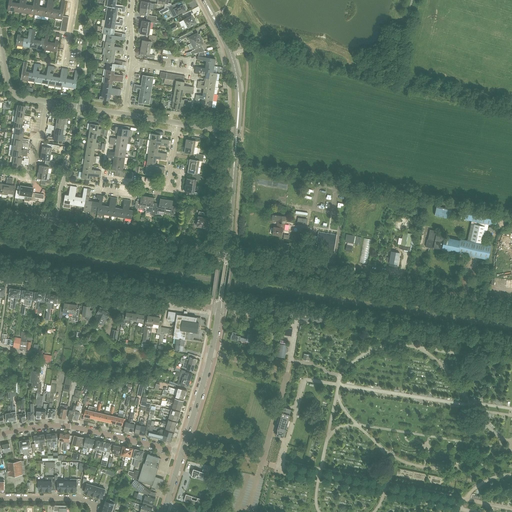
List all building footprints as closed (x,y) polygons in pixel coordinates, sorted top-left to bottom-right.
[(12,0),(8,0),(7,10),(14,11),(16,3),(12,2),(12,0)] [(19,0),(19,3),(16,3),(14,11),(21,12),(23,0),(19,0)] [(26,0),(23,0),(21,12),(28,13),(29,5),(26,5),(26,0)] [(28,13),(35,14),(37,0),(33,0),(33,6),(29,5),(28,13)] [(48,17),(51,0),(47,0),(46,8),(43,7),(41,16),(48,17)] [(54,0),(51,0),(48,17),(55,18),(56,10),(53,9),(54,0)] [(107,6),(118,8),(121,9),(124,9),(125,6),(116,5),(116,1),(112,0),(105,0),(104,6),(107,6)] [(157,0),(158,1),(165,2),(165,5),(164,8),(168,6),(171,5),(171,4),(168,3),(168,0),(157,0)] [(62,19),(63,16),(65,2),(62,1),(60,10),(56,10),(55,18),(62,19)] [(164,8),(159,11),(161,13),(163,12),(163,13),(170,10),(173,17),(178,15),(177,14),(186,10),(185,9),(186,9),(185,7),(184,7),(183,4),(179,6),(177,8),(175,4),(171,5),(168,6),(164,8)] [(107,6),(106,13),(117,15),(118,8),(107,6)] [(149,15),(150,9),(140,7),(139,14),(149,16),(148,18),(156,20),(157,16),(149,15)] [(106,13),(105,20),(116,22),(117,15),(106,13)] [(192,16),(180,22),(182,26),(183,25),(185,28),(188,27),(196,23),(196,22),(195,20),(194,20),(194,19),(192,16)] [(142,20),(140,27),(150,28),(151,22),(156,23),(156,20),(148,18),(148,21),(142,20)] [(119,22),(116,22),(105,20),(104,27),(114,29),(115,27),(119,25),(122,26),(122,23),(119,22)] [(104,34),(106,34),(113,35),(121,37),(125,37),(125,34),(122,34),(121,33),(114,32),(114,29),(104,27),(103,34),(104,34)] [(149,35),(150,28),(140,27),(140,28),(139,34),(149,35),(149,38),(157,39),(157,36),(149,35)] [(29,47),(32,33),(32,29),(29,29),(29,32),(28,36),(27,38),(24,38),(23,46),(29,47)] [(32,29),(32,33),(29,47),(36,48),(38,40),(34,39),(35,33),(36,30),(32,29)] [(46,35),(45,39),(43,49),(50,50),(51,42),(48,42),(48,39),(49,36),(49,32),(46,32),(46,35)] [(190,40),(191,43),(201,38),(200,34),(199,35),(197,33),(189,37),(187,34),(179,38),(181,40),(186,38),(187,41),(190,40)] [(23,46),(24,38),(20,37),(21,34),(18,34),(16,44),(23,46)] [(50,50),(57,52),(57,48),(59,38),(60,34),(56,34),(56,37),(55,43),(51,42),(50,50)] [(104,41),(106,41),(114,43),(115,39),(124,41),(125,37),(121,37),(113,35),(106,34),(104,41)] [(36,48),(43,49),(45,39),(42,38),(41,41),(38,40),(36,48)] [(141,46),(150,48),(151,42),(156,43),(157,39),(149,38),(148,41),(142,40),(141,46)] [(203,41),(201,38),(191,43),(195,50),(190,52),(186,53),(187,56),(191,55),(200,52),(197,47),(203,44),(202,42),(203,41)] [(114,43),(106,41),(104,41),(103,41),(102,48),(105,48),(116,50),(119,51),(122,51),(123,48),(113,46),(114,43)] [(149,54),(150,48),(141,46),(140,53),(146,54),(146,57),(145,56),(144,60),(147,60),(147,57),(154,58),(155,55),(149,54)] [(105,48),(104,55),(115,56),(116,50),(105,48)] [(115,56),(104,55),(103,62),(107,62),(113,63),(121,65),(122,62),(114,60),(115,56)] [(206,61),(206,64),(214,66),(215,59),(198,56),(197,59),(206,61)] [(26,69),(26,66),(27,62),(23,62),(23,65),(22,69),(21,79),(28,80),(29,72),(25,72),(26,69)] [(107,62),(106,69),(114,71),(115,67),(124,69),(125,65),(121,65),(113,63),(107,62)] [(33,67),(33,70),(32,73),(29,72),(28,80),(34,82),(36,71),(37,67),(37,64),(34,63),(33,67)] [(213,73),(214,66),(206,64),(205,68),(196,67),(195,70),(199,70),(202,71),(213,73)] [(42,74),(41,83),(48,84),(51,66),(48,66),(47,69),(47,73),(46,75),(42,74)] [(48,84),(48,85),(55,86),(56,77),(53,76),(54,67),(51,66),(48,84)] [(56,77),(55,86),(61,88),(62,86),(65,69),(61,68),(60,77),(56,77)] [(68,69),(65,69),(62,86),(68,87),(70,79),(66,78),(68,69)] [(114,71),(106,69),(105,76),(123,79),(123,76),(114,74),(114,71)] [(73,80),(70,79),(68,87),(76,88),(79,71),(75,70),(73,80)] [(39,71),(36,71),(34,82),(41,83),(42,74),(39,74),(39,71)] [(206,75),(206,78),(216,80),(218,73),(213,73),(202,71),(202,74),(206,75)] [(152,84),(154,77),(143,75),(142,82),(152,84)] [(105,76),(104,83),(112,84),(113,81),(122,82),(123,79),(105,76)] [(215,87),(216,80),(206,78),(205,80),(204,80),(204,82),(201,81),(201,82),(198,81),(198,84),(201,85),(204,85),(215,87)] [(193,87),(190,87),(186,86),(184,86),(185,82),(184,82),(181,81),(178,81),(176,81),(175,87),(193,90),(193,87)] [(151,91),(152,84),(142,82),(141,86),(134,85),(134,88),(137,88),(140,89),(151,91)] [(104,83),(102,90),(120,93),(121,90),(111,88),(112,84),(104,83)] [(201,85),(198,84),(197,87),(204,88),(203,92),(214,94),(215,87),(204,85),(201,85)] [(175,87),(174,94),(182,96),(183,92),(192,94),(193,90),(175,87)] [(151,91),(140,89),(139,95),(150,97),(151,91)] [(110,94),(120,96),(120,93),(102,90),(101,97),(99,96),(98,99),(109,101),(110,94)] [(213,101),(214,94),(203,92),(203,96),(196,95),(195,98),(199,98),(202,99),(213,101)] [(174,94),(173,101),(190,104),(191,101),(188,100),(187,100),(185,99),(184,100),(182,99),(182,96),(174,94)] [(149,104),(150,97),(139,95),(138,102),(149,104)] [(202,99),(201,106),(212,108),(213,101),(202,99)] [(173,101),(171,108),(173,108),(172,111),(175,111),(175,109),(180,110),(181,106),(190,107),(190,104),(173,101)] [(211,114),(212,108),(201,106),(200,113),(211,114)] [(23,116),(24,112),(15,111),(14,117),(30,119),(30,117),(23,116)] [(90,123),(89,130),(107,133),(108,130),(98,128),(99,125),(90,123)] [(118,133),(118,135),(128,137),(129,129),(120,128),(120,127),(119,127),(115,126),(115,127),(114,131),(118,131),(118,133)] [(63,135),(63,130),(48,127),(47,129),(55,131),(54,134),(63,135)] [(107,136),(107,133),(89,130),(88,137),(97,138),(97,135),(107,136)] [(160,135),(155,134),(152,133),(151,140),(169,143),(169,140),(160,138),(160,135)] [(66,136),(63,135),(54,134),(54,138),(48,137),(47,140),(53,141),(53,140),(59,141),(58,144),(62,144),(63,141),(65,142),(66,136)] [(131,137),(128,137),(118,135),(117,138),(110,137),(110,141),(116,142),(127,143),(130,144),(131,137)] [(97,138),(88,137),(87,144),(98,146),(98,142),(96,142),(97,138)] [(186,139),(185,146),(195,147),(196,141),(199,141),(200,138),(192,137),(192,140),(186,139)] [(169,143),(151,140),(150,147),(158,149),(159,145),(168,146),(169,143)] [(116,145),(115,148),(126,150),(127,143),(116,142),(110,141),(109,144),(116,145)] [(52,148),(55,149),(59,149),(59,146),(48,144),(48,147),(43,146),(42,153),(51,154),(52,148)] [(87,144),(86,151),(94,152),(95,148),(104,150),(105,147),(101,146),(98,146),(87,144)] [(20,150),(21,147),(12,145),(11,151),(27,153),(27,150),(23,150),(23,151),(20,150)] [(196,154),(196,157),(203,158),(206,159),(206,155),(197,154),(198,148),(195,147),(185,146),(184,146),(183,152),(196,154)] [(150,147),(149,154),(166,157),(167,153),(158,152),(158,149),(150,147)] [(111,151),(111,155),(114,155),(125,157),(126,150),(115,148),(115,152),(111,151)] [(86,151),(85,157),(103,160),(103,157),(94,155),(94,152),(86,151)] [(50,160),(51,154),(42,153),(40,159),(46,160),(45,163),(53,164),(53,161),(50,160)] [(114,155),(111,155),(107,154),(107,157),(110,158),(114,159),(113,162),(124,164),(125,157),(114,155)] [(148,161),(156,162),(157,158),(166,160),(166,157),(149,154),(148,161)] [(21,158),(19,158),(13,157),(12,162),(24,164),(27,165),(28,163),(21,162),(21,158)] [(189,160),(188,165),(198,167),(199,161),(203,161),(203,158),(196,157),(195,160),(190,159),(190,160),(189,160)] [(148,161),(147,167),(164,170),(165,167),(156,166),(156,162),(148,161)] [(108,168),(108,170),(115,171),(115,170),(118,170),(121,171),(122,171),(124,164),(113,162),(113,164),(113,166),(112,165),(111,165),(109,165),(109,168),(108,168)] [(52,169),(53,164),(45,163),(45,166),(39,165),(38,172),(48,173),(49,168),(52,169)] [(83,164),(82,171),(101,174),(101,171),(92,169),(92,165),(83,164)] [(197,173),(198,167),(188,165),(187,171),(188,171),(188,172),(193,173),(193,176),(200,177),(201,174),(197,173)] [(145,174),(154,176),(155,172),(164,173),(164,170),(147,167),(145,174)] [(79,172),(78,178),(86,179),(89,179),(90,180),(91,176),(100,177),(101,174),(82,171),(82,172),(79,172)] [(47,180),(48,173),(38,172),(37,178),(41,179),(40,184),(45,185),(46,183),(50,184),(50,180),(47,180)] [(200,177),(193,176),(192,178),(186,177),(186,178),(185,182),(186,183),(186,184),(195,186),(196,180),(200,180),(200,177)] [(7,195),(7,194),(10,178),(7,178),(6,182),(7,183),(7,185),(3,184),(2,193),(1,194),(7,195)] [(194,192),(195,186),(186,184),(186,186),(184,186),(184,190),(183,190),(184,191),(184,190),(185,190),(185,191),(190,192),(190,195),(197,196),(198,193),(194,192)] [(63,203),(70,204),(73,186),(70,185),(68,195),(65,194),(63,203)] [(18,195),(24,196),(26,187),(19,186),(19,191),(15,190),(14,198),(18,199),(18,195)] [(70,204),(77,205),(79,197),(75,196),(76,186),(73,186),(70,204)] [(33,188),(26,187),(24,196),(24,201),(29,202),(30,201),(33,201),(34,198),(43,199),(44,195),(32,193),(33,188)] [(77,205),(84,206),(85,200),(86,195),(87,188),(83,188),(82,197),(79,197),(77,205)] [(86,212),(87,211),(90,212),(92,201),(90,200),(90,199),(88,198),(90,189),(87,188),(86,195),(85,200),(84,206),(83,212),(86,212)] [(104,216),(104,214),(105,206),(102,205),(103,196),(100,195),(100,199),(99,202),(97,213),(97,215),(104,216)] [(139,208),(146,209),(146,205),(148,196),(141,195),(140,200),(137,200),(136,207),(137,207),(137,208),(136,208),(136,209),(139,209),(139,208)] [(154,216),(156,203),(153,202),(154,197),(153,197),(153,196),(148,195),(148,196),(146,205),(146,209),(146,210),(152,211),(151,215),(154,216)] [(104,214),(111,215),(114,197),(110,197),(109,206),(105,206),(104,214)] [(111,215),(118,216),(119,208),(115,207),(117,198),(114,197),(111,215)] [(156,203),(155,214),(158,215),(159,211),(164,212),(165,212),(167,199),(166,199),(167,198),(162,197),(161,198),(160,198),(159,203),(156,203)] [(118,216),(124,217),(127,200),(124,199),(123,208),(119,208),(118,216)] [(171,213),(174,214),(175,206),(172,205),(173,200),(167,199),(165,212),(171,212),(171,213)] [(127,200),(124,217),(132,219),(133,210),(129,209),(130,200),(127,200)] [(90,212),(97,213),(99,202),(92,201),(90,212)] [(452,209),(437,206),(434,215),(450,218),(452,209)] [(430,243),(426,242),(426,245),(425,247),(429,248),(429,247),(488,258),(490,248),(490,246),(484,245),(488,225),(495,226),(498,214),(465,207),(464,210),(460,209),(459,210),(459,213),(463,214),(463,219),(471,221),(467,241),(461,240),(461,241),(436,235),(437,231),(430,229),(428,239),(431,240),(430,243)] [(208,228),(210,215),(204,214),(204,212),(199,212),(197,226),(208,228)] [(272,219),(271,220),(277,221),(277,222),(282,223),(282,220),(285,221),(286,216),(272,214),(272,219)] [(285,224),(282,223),(277,222),(276,227),(274,227),(273,234),(281,236),(282,230),(284,230),(285,224)] [(319,231),(318,234),(316,246),(333,249),(335,237),(336,234),(319,231)] [(400,249),(404,250),(410,251),(412,252),(414,239),(412,239),(413,234),(403,232),(400,249)] [(347,242),(347,244),(345,251),(351,252),(353,246),(353,243),(360,244),(362,237),(347,234),(345,242),(347,242)] [(368,264),(372,240),(363,238),(359,262),(368,264)] [(400,253),(391,251),(390,258),(387,257),(386,262),(390,262),(389,265),(397,267),(397,264),(399,264),(399,260),(398,260),(400,253)] [(13,306),(13,309),(15,309),(17,298),(20,298),(21,290),(20,290),(20,289),(17,289),(15,289),(13,303),(13,306)] [(38,312),(42,313),(42,307),(41,307),(41,305),(44,306),(44,302),(46,293),(44,293),(45,293),(42,292),(42,293),(41,293),(38,307),(38,309),(38,312)] [(55,295),(53,295),(51,309),(50,315),(52,315),(54,303),(60,304),(61,299),(58,298),(58,295),(57,295),(55,294),(55,295)] [(65,303),(64,307),(64,309),(61,308),(59,317),(62,318),(63,312),(69,313),(71,304),(65,303)] [(77,305),(71,304),(69,313),(73,314),(72,318),(75,318),(75,321),(78,321),(79,311),(76,311),(77,305)] [(87,316),(87,319),(91,320),(93,310),(90,310),(90,307),(84,306),(82,316),(87,316)] [(106,320),(110,313),(106,311),(106,310),(104,309),(104,310),(100,308),(93,321),(103,326),(104,324),(106,320)] [(143,333),(143,337),(146,337),(147,337),(148,329),(148,328),(146,328),(146,325),(152,326),(153,324),(152,324),(154,316),(153,316),(151,316),(151,315),(151,314),(148,314),(147,315),(146,321),(146,323),(145,322),(144,327),(143,333)] [(184,315),(181,315),(180,322),(176,321),(174,335),(177,336),(178,337),(178,338),(185,339),(193,340),(194,332),(197,332),(198,329),(200,329),(200,326),(198,326),(199,323),(196,322),(196,317),(187,316),(187,314),(184,314),(184,315)] [(117,339),(118,331),(120,320),(119,319),(117,330),(113,330),(111,338),(117,339)] [(278,327),(277,334),(292,336),(293,329),(285,328),(278,327)] [(238,340),(240,341),(241,336),(239,336),(239,335),(237,335),(237,333),(236,333),(236,332),(233,331),(232,334),(231,334),(231,335),(230,335),(230,338),(231,338),(230,339),(238,340)] [(21,341),(20,348),(26,349),(27,340),(28,336),(28,333),(22,332),(22,337),(22,338),(21,341)] [(90,343),(94,336),(87,332),(83,339),(90,343)] [(177,336),(174,335),(173,338),(174,338),(173,343),(176,344),(184,345),(184,342),(185,339),(178,338),(178,337),(177,336)] [(14,340),(13,345),(13,347),(20,348),(21,341),(22,338),(15,337),(14,340)] [(285,348),(285,345),(279,344),(277,356),(283,357),(284,352),(286,352),(286,353),(286,352),(287,352),(287,351),(287,350),(287,349),(287,348),(285,348)] [(182,357),(181,360),(194,365),(196,359),(194,359),(195,355),(188,353),(187,357),(190,357),(189,361),(188,360),(185,359),(185,358),(182,357)] [(51,356),(44,355),(42,362),(50,364),(51,356)] [(193,371),(194,365),(181,360),(180,363),(183,364),(182,367),(193,371)] [(90,366),(85,361),(81,365),(86,370),(90,366)] [(175,375),(179,377),(190,380),(192,373),(185,371),(185,370),(176,367),(175,370),(178,371),(177,374),(175,373),(175,375)] [(32,383),(31,388),(34,388),(34,390),(37,390),(38,388),(39,385),(40,372),(31,371),(30,383),(32,383)] [(66,376),(63,391),(70,392),(73,377),(66,376)] [(188,387),(190,380),(179,377),(177,383),(169,381),(168,384),(180,388),(181,385),(188,387)] [(49,402),(50,402),(48,417),(50,418),(50,417),(51,417),(51,418),(53,418),(54,418),(55,409),(52,409),(54,393),(56,394),(57,383),(51,383),(49,397),(49,402)] [(184,399),(185,395),(170,390),(168,390),(167,390),(164,390),(163,390),(163,391),(176,395),(175,396),(184,399)] [(20,422),(20,423),(23,422),(23,421),(26,421),(25,418),(26,418),(23,403),(23,400),(19,401),(22,413),(18,414),(19,422),(20,422)] [(78,401),(76,406),(76,407),(72,419),(77,420),(80,412),(82,406),(81,406),(81,404),(81,403),(80,402),(79,402),(78,401)] [(181,410),(182,405),(169,401),(167,401),(166,403),(173,405),(172,407),(181,410)] [(68,405),(61,404),(60,407),(61,407),(59,417),(60,417),(60,418),(62,418),(65,418),(68,405)] [(76,407),(76,406),(74,405),(73,410),(70,410),(69,413),(68,418),(72,419),(76,407)] [(90,418),(92,411),(93,407),(89,406),(88,410),(84,409),(83,414),(85,414),(84,416),(90,418)] [(277,432),(276,435),(277,436),(277,435),(283,437),(284,432),(285,432),(287,426),(288,427),(289,427),(289,425),(290,422),(291,421),(290,421),(290,420),(289,420),(289,419),(289,418),(289,417),(290,415),(290,414),(290,413),(290,412),(290,411),(291,411),(291,409),(287,408),(285,407),(284,407),(283,412),(282,412),(281,417),(278,417),(278,418),(277,422),(277,423),(279,424),(277,430),(278,430),(277,430),(277,431),(277,432)] [(128,432),(131,418),(133,412),(133,409),(131,409),(128,422),(126,422),(124,431),(128,432)] [(177,420),(179,416),(166,412),(164,411),(163,413),(170,415),(169,418),(177,420)] [(99,413),(98,412),(96,419),(97,419),(103,421),(105,414),(99,413)] [(118,413),(117,417),(116,424),(122,425),(122,423),(124,423),(125,419),(123,418),(123,415),(123,414),(118,413)] [(117,417),(110,415),(109,422),(116,424),(117,417)] [(134,433),(139,434),(142,421),(143,418),(141,418),(139,425),(137,424),(134,433)] [(174,431),(175,426),(162,422),(160,422),(160,424),(166,426),(166,428),(174,431)] [(158,431),(158,433),(159,433),(172,437),(174,433),(165,430),(161,429),(160,431),(158,431)] [(144,435),(154,437),(162,439),(171,441),(172,437),(159,433),(158,433),(149,431),(146,430),(144,435)] [(82,447),(84,438),(74,435),(72,444),(82,447)] [(106,442),(101,441),(98,455),(99,455),(101,456),(103,450),(104,450),(106,442)] [(4,451),(11,450),(9,443),(2,445),(4,451)] [(121,446),(114,445),(112,452),(113,454),(115,454),(114,456),(119,457),(121,446)] [(133,448),(128,447),(125,461),(124,465),(126,466),(129,456),(131,457),(133,448)] [(136,463),(135,466),(138,467),(139,462),(141,462),(142,459),(143,451),(142,451),(141,450),(140,450),(139,450),(136,463)] [(147,454),(145,463),(158,468),(159,464),(157,463),(159,457),(147,454)] [(26,474),(24,461),(7,463),(8,471),(5,472),(5,477),(26,474)] [(153,485),(158,468),(145,463),(144,462),(138,480),(153,485)] [(192,469),(191,472),(192,473),(191,476),(195,477),(197,477),(197,475),(199,476),(208,478),(211,479),(212,473),(207,471),(208,470),(203,469),(202,472),(200,471),(193,469),(192,469)] [(55,477),(55,482),(58,482),(58,490),(64,490),(64,481),(64,480),(59,480),(58,480),(58,475),(55,475),(55,477)] [(83,478),(82,483),(86,484),(85,491),(84,492),(90,494),(93,485),(94,484),(86,482),(87,479),(83,478)] [(139,491),(145,494),(149,495),(149,494),(150,491),(135,479),(131,484),(139,491)] [(99,487),(93,485),(90,494),(96,496),(99,487)] [(96,496),(102,498),(105,489),(99,487),(96,496)] [(152,505),(155,497),(149,495),(149,494),(149,495),(145,494),(145,495),(138,493),(137,498),(144,500),(143,502),(152,505)] [(186,494),(184,500),(190,502),(192,496),(186,494)] [(197,498),(195,504),(202,506),(204,500),(197,498)] [(111,502),(105,501),(104,507),(115,510),(117,501),(112,500),(111,502)]
